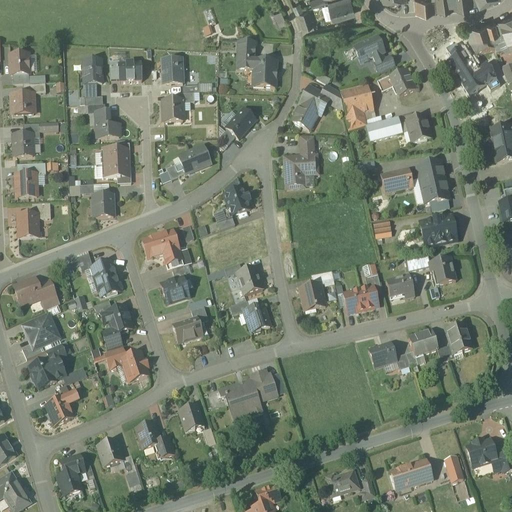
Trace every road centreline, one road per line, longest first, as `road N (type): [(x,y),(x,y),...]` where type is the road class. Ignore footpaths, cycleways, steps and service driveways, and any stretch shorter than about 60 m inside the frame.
road 1 (tertiary): [(156,511),(511,402)]
road 2 (residential): [(495,304),(441,89)]
road 3 (residential): [(495,304),(293,348)]
road 4 (residential): [(293,348),(260,150)]
road 5 (residential): [(123,236),(170,388)]
road 6 (residential): [(170,388),(33,453)]
road 7 (residential): [(260,150),(152,222)]
road 8 (residential): [(293,348),(170,388)]
road 9 (residential): [(3,277),(123,236)]
